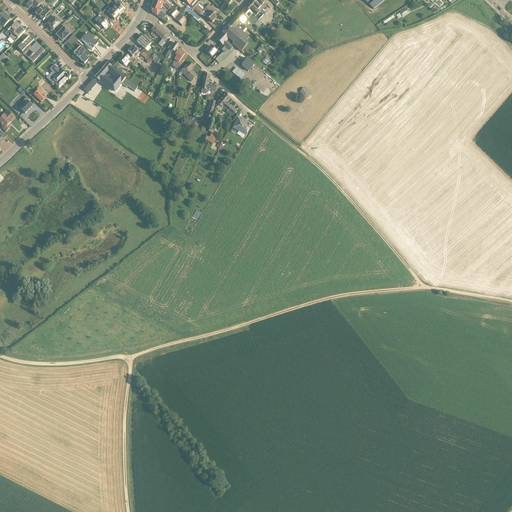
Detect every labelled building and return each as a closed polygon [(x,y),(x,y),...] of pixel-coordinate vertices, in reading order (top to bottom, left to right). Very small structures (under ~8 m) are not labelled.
[(29,9),(31,7),(35,10),(43,2),(40,0),(28,0),(24,4),(26,5),(25,6),(27,8),(28,7),(29,9)] [(114,3),(116,4),(112,9),(113,10),(112,10),(120,17),(119,16),(124,11),(119,7),(122,4),(119,2),(116,0),(117,0),(114,3)] [(161,9),(163,5),(154,0),(151,10),(151,13),(157,17),(162,20),(165,16),(161,12),(162,10),(161,9)] [(154,0),(163,5),(165,6),(165,5),(170,8),(171,6),(167,2),(161,0),(154,0)] [(196,0),(193,0),(189,6),(200,16),(203,12),(200,9),(196,6),(199,3),(196,0)] [(253,0),(245,9),(257,19),(256,19),(262,24),(259,21),(265,14),(261,11),(266,5),(260,0),(253,0)] [(35,14),(38,17),(39,16),(41,18),(40,18),(44,21),(46,19),(47,20),(54,12),(51,9),(48,11),(47,10),(47,9),(44,6),(41,9),(40,9),(35,14)] [(209,21),(212,23),(216,18),(213,15),(215,12),(208,6),(203,11),(208,15),(205,17),(208,20),(209,21)] [(103,15),(101,13),(97,9),(95,12),(99,16),(95,20),(105,30),(108,27),(107,26),(108,24),(106,22),(108,19),(103,15)] [(103,15),(108,19),(109,21),(112,18),(114,21),(116,19),(117,20),(120,17),(112,10),(113,10),(112,9),(107,14),(104,10),(101,13),(103,15)] [(257,19),(245,9),(241,14),(251,22),(253,20),(259,25),(260,24),(261,25),(262,24),(256,19),(257,19)] [(175,10),(174,10),(170,14),(177,20),(182,25),(186,20),(181,16),(175,10)] [(3,13),(0,15),(0,23),(4,28),(11,20),(6,15),(8,14),(5,11),(3,13)] [(54,14),(48,20),(50,23),(48,25),(50,27),(50,28),(50,29),(52,31),(52,30),(53,31),(60,24),(57,21),(59,19),(54,14)] [(240,15),(236,20),(246,29),(249,31),(254,36),(256,33),(246,25),(248,23),(246,21),(240,15)] [(246,42),(249,38),(246,35),(243,32),(246,29),(236,20),(236,19),(228,27),(246,42)] [(10,37),(15,42),(25,32),(22,28),(21,29),(20,27),(16,23),(8,32),(12,35),(10,37)] [(59,34),(57,36),(59,38),(63,42),(73,32),(69,28),(70,28),(65,23),(56,31),(59,34)] [(155,26),(155,27),(151,31),(161,39),(156,44),(160,47),(168,38),(155,26)] [(221,45),(227,52),(228,53),(233,47),(227,41),(229,40),(228,40),(230,38),(235,42),(232,45),(241,53),(248,44),(246,42),(228,27),(222,34),(216,40),(221,45)] [(93,48),(95,47),(98,44),(97,44),(88,34),(87,34),(89,36),(84,41),(82,40),(92,51),(94,49),(93,48)] [(145,50),(153,42),(145,35),(145,36),(143,37),(142,36),(137,42),(145,50)] [(18,48),(25,55),(29,50),(33,54),(28,58),(33,63),(45,51),(36,43),(31,48),(29,45),(34,40),(30,36),(18,48)] [(73,36),(67,42),(71,47),(78,40),(78,41),(79,41),(73,36)] [(175,44),(171,48),(170,50),(165,57),(162,64),(165,66),(169,59),(171,55),(173,53),(174,55),(179,47),(175,44)] [(227,52),(221,45),(218,48),(221,51),(225,54),(227,52)] [(138,56),(140,54),(140,53),(135,48),(133,46),(128,52),(130,53),(130,54),(133,57),(135,54),(138,56)] [(79,54),(77,57),(84,64),(87,62),(86,60),(87,59),(88,60),(90,57),(80,47),(76,51),(79,54)] [(212,58),(217,52),(211,47),(205,52),(212,58)] [(149,57),(142,51),(140,53),(140,54),(144,57),(146,60),(149,57)] [(187,57),(183,54),(178,51),(175,56),(176,57),(174,61),(175,61),(173,64),(179,68),(187,57)] [(128,61),(129,61),(136,68),(139,65),(132,57),(130,59),(125,55),(123,57),(122,56),(122,57),(119,60),(124,65),(128,61)] [(241,66),(249,72),(255,65),(247,59),(241,66)] [(101,72),(95,79),(98,81),(99,82),(104,86),(113,92),(115,92),(121,84),(122,84),(126,79),(108,65),(107,64),(104,68),(116,78),(115,79),(111,83),(103,77),(102,76),(104,74),(101,72)] [(189,64),(182,70),(180,72),(191,83),(197,76),(192,70),(194,68),(189,64)] [(62,72),(55,65),(50,70),(54,74),(53,75),(52,77),(53,79),(54,80),(54,81),(57,84),(56,85),(59,89),(68,80),(68,79),(69,80),(71,78),(69,76),(68,77),(66,75),(67,75),(63,71),(62,72)] [(204,75),(202,90),(201,95),(205,95),(206,94),(207,91),(214,93),(216,87),(207,86),(209,76),(204,75)] [(95,79),(89,85),(92,88),(98,81),(95,79)] [(39,90),(34,95),(42,103),(46,99),(44,98),(52,90),(45,83),(41,87),(47,93),(44,97),(42,95),(43,93),(39,90)] [(127,87),(134,92),(138,88),(131,83),(127,87)] [(304,90),(300,93),(306,99),(309,96),(304,90)] [(222,109),(232,118),(237,112),(226,103),(229,99),(225,95),(217,105),(222,109)] [(20,109),(25,115),(32,108),(27,103),(30,101),(27,98),(22,102),(25,105),(20,109)] [(216,103),(211,101),(204,123),(209,125),(210,125),(214,113),(213,113),(216,103)] [(1,127),(6,132),(10,128),(8,126),(15,119),(8,112),(0,119),(0,124),(2,126),(1,127)] [(243,121),(239,119),(233,129),(242,134),(243,131),(247,133),(251,125),(243,120),(243,121)] [(193,122),(192,121),(190,127),(197,129),(199,123),(193,122)] [(204,140),(207,141),(213,144),(217,136),(218,134),(213,131),(209,138),(206,136),(204,140)]
